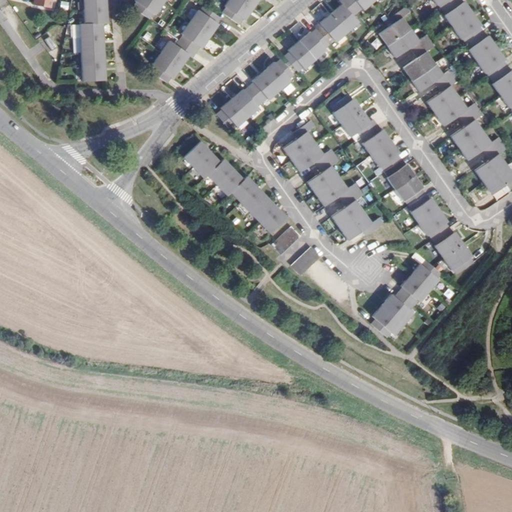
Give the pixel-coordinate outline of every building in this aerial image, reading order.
[(83,0),(84,10),(106,9),(106,6),(104,7),(104,3),(106,3),(105,0),(83,0)] [(155,14),(163,3),(158,0),(135,0),(135,1),(136,2),(132,7),(150,19),(154,14),(155,14)] [(252,8),(240,0),(228,0),(224,6),(226,7),(222,13),(239,25),(243,19),(244,20),(249,13),(247,12),(249,9),(251,10),(252,8)] [(240,0),(252,8),(254,6),(252,5),(254,2),(255,4),(257,0),(240,0)] [(332,12),(330,14),(346,32),(357,23),(352,17),(357,13),(345,0),(339,0),(338,1),(341,4),(334,10),(336,12),(333,14),(332,12)] [(345,0),(357,13),(362,8),(363,10),(374,0),(373,0),(345,0)] [(432,0),(436,5),(438,4),(441,9),(454,0),(432,0)] [(444,16),(452,27),(472,14),(470,11),(469,13),(467,10),(469,9),(464,2),(462,3),(460,0),(454,0),(441,9),(445,14),(444,16)] [(189,22),(209,36),(211,34),(209,33),(211,30),(212,31),(218,24),(216,23),(220,18),(199,3),(196,9),(197,10),(189,22)] [(387,45),(409,29),(401,18),(410,12),(405,6),(389,18),(393,24),(391,25),(392,27),(389,29),(388,27),(379,34),(387,45)] [(196,9),(192,7),(184,18),(189,22),(197,10),(196,9)] [(84,10),(84,25),(102,24),(107,24),(106,15),(104,15),(104,12),(106,11),(106,9),(84,10)] [(316,29),(329,44),(334,40),(335,41),(336,41),(346,32),(330,14),(328,15),(330,17),(327,19),(326,17),(319,23),(320,24),(316,29)] [(472,14),(452,27),(460,39),(461,38),(465,44),(482,32),(479,26),(480,25),(475,18),(473,19),(471,17),(473,16),(472,14)] [(183,35),(179,40),(196,52),(200,47),(201,48),(206,41),(204,39),(206,37),(208,38),(209,36),(189,22),(181,34),(183,35)] [(80,25),(80,39),(102,38),(102,35),(100,35),(100,32),(102,32),(102,24),(84,25),(80,25)] [(324,49),(329,44),(316,29),(311,33),(309,32),(303,37),(304,39),(302,41),(300,39),(298,41),(314,59),(325,50),(324,49)] [(413,52),(430,41),(426,35),(418,41),(410,30),(409,29),(387,45),(395,57),(405,50),(403,48),(406,47),(407,48),(409,47),(413,52)] [(468,50),(476,62),(496,48),(494,46),(493,47),(491,44),(493,43),(488,36),(486,37),(482,32),(465,44),(469,49),(468,50)] [(57,47),(50,36),(44,40),(51,51),(57,47)] [(81,53),(103,52),(103,43),(100,44),(100,40),(103,40),(102,38),(80,39),(81,53)] [(169,41),(163,38),(155,49),(161,53),(169,41)] [(169,41),(161,53),(180,67),(182,65),(180,64),(182,61),(184,62),(189,56),(192,58),(196,52),(179,40),(175,46),(169,41)] [(335,41),(334,40),(329,44),(334,50),(340,45),(336,41),(335,41)] [(303,69),(314,59),(298,41),(296,43),(298,44),(296,46),(294,45),(287,50),(289,52),(283,56),(298,72),(303,68),(303,69)] [(411,79),(433,63),(425,52),(434,46),(430,41),(413,52),(417,58),(415,59),(416,61),(413,63),(412,61),(403,68),(411,79)] [(490,78),(506,66),(503,60),(504,59),(499,52),(497,54),(496,51),(497,50),(496,48),(476,62),(484,73),(486,72),(490,78)] [(81,53),(81,67),(104,66),(104,63),(101,64),(101,60),(103,60),(103,52),(81,53)] [(180,67),(161,53),(152,65),(154,66),(150,71),(167,83),(171,78),(172,79),(177,72),(175,70),(177,68),(179,69),(180,67)] [(263,72),(278,90),(280,89),(288,82),(289,81),(288,79),(293,75),(280,59),(275,64),(274,62),(267,68),(268,70),(266,72),(265,70),(263,72)] [(433,81),(437,87),(454,75),(450,69),(442,75),(433,63),(411,79),(419,91),(428,85),(427,83),(430,81),(431,83),(433,81)] [(104,66),(81,67),(82,81),(104,80),(104,72),(102,72),(102,69),(104,68),(104,66)] [(492,84),(500,96),(511,87),(511,70),(510,71),(506,66),(490,78),(493,83),(492,84)] [(268,99),(278,90),(263,72),(261,73),(262,75),(260,77),(258,75),(252,81),(253,82),(248,87),(261,103),(266,98),(268,99)] [(454,75),(437,87),(441,92),(439,94),(440,95),(437,97),(436,95),(427,102),(435,114),(458,98),(449,86),(458,80),(454,75)] [(293,87),(288,82),(280,89),(285,94),(293,87)] [(257,107),(261,103),(248,87),(243,91),(242,89),(235,95),(237,97),(234,99),(233,97),(231,99),(247,117),(258,108),(257,107)] [(511,87),(500,96),(508,108),(510,107),(511,110),(511,87)] [(341,125),(361,111),(360,109),(358,110),(356,107),(358,106),(353,99),(352,100),(348,94),(331,106),(335,112),(333,113),(341,125)] [(466,109),(458,98),(435,114),(442,124),(443,125),(453,119),(451,117),(454,115),(455,117),(457,115),(461,121),(478,109),(474,104),(466,109)] [(247,117),(231,99),(229,100),(230,102),(228,104),(227,102),(220,108),(221,109),(216,114),(229,130),(235,125),(236,127),(247,117)] [(482,114),(478,109),(461,121),(465,126),(463,128),(464,130),(461,131),(460,129),(451,136),(459,148),(482,132),(473,120),(482,114)] [(356,132),(360,137),(377,125),(373,120),(369,122),(364,115),(363,117),(361,114),(363,113),(361,111),(341,125),(350,136),(356,132)] [(442,124),(435,114),(429,118),(436,129),(442,124)] [(291,160),(314,144),(306,132),(314,126),(310,120),(293,132),(297,138),(295,139),(296,141),(294,143),(293,141),(283,148),(291,160)] [(380,131),(377,125),(360,137),(364,143),(362,144),(370,155),(390,141),(389,139),(387,141),(385,138),(387,137),(382,130),(380,131)] [(360,137),(356,132),(350,136),(354,141),(360,137)] [(490,144),(482,132),(459,148),(467,160),(477,153),(476,151),(478,149),(479,151),(481,150),(485,155),(502,143),(498,138),(490,144)] [(392,144),(390,141),(370,155),(379,167),(380,166),(384,172),(401,160),(397,154),(398,153),(393,146),(392,147),(390,145),(392,144)] [(183,157),(193,168),(210,152),(208,150),(206,152),(204,150),(206,148),(200,142),(183,157)] [(502,143),(485,155),(489,160),(487,162),(488,164),(486,165),(484,164),(475,170),(483,182),(506,166),(498,154),(505,149),(502,143)] [(317,167),(334,155),(331,150),(322,155),(314,144),(291,160),(299,171),(309,165),(308,163),(310,161),(314,162),(317,167)] [(207,175),(220,163),(214,156),(212,158),(210,156),(212,154),(210,152),(193,168),(203,178),(207,175)] [(307,182),(315,194),(338,178),(330,166),(338,160),(334,155),(317,167),(321,172),(319,174),(320,176),(318,177),(316,176),(307,182)] [(223,159),(220,163),(207,175),(217,185),(233,170),(232,168),(230,169),(228,167),(229,165),(223,159)] [(404,165),(401,160),(384,172),(388,177),(386,178),(395,190),(414,176),(413,174),(411,175),(409,173),(411,171),(406,164),(404,165)] [(506,166),(483,182),(491,194),(500,188),(505,184),(509,190),(511,187),(511,174),(506,166)] [(235,171),(233,170),(217,185),(227,196),(230,192),(243,180),(237,174),(236,175),(233,173),(235,171)] [(203,179),(212,189),(217,185),(207,175),(203,178),(203,179)] [(408,206),(425,194),(421,188),(423,187),(418,180),(416,182),(414,179),(416,178),(414,176),(395,190),(403,201),(404,200),(408,206)] [(243,180),(230,192),(240,202),(256,187),(255,185),(253,186),(251,184),(252,182),(247,177),(243,180)] [(338,196),(342,201),(358,189),(355,184),(347,189),(338,178),(315,194),(324,206),(333,199),(332,197),(334,195),(336,197),(338,196)] [(505,184),(500,188),(504,194),(509,190),(505,184)] [(217,185),(212,189),(222,200),(227,196),(217,185)] [(258,188),(256,187),(240,202),(249,212),(266,197),(260,191),(258,192),(256,190),(258,188)] [(504,194),(500,188),(491,194),(497,202),(506,196),(504,194)] [(331,216),(340,228),(362,212),(354,200),(362,195),(358,189),(342,201),(345,207),(343,208),(345,210),(342,212),(341,210),(331,216)] [(419,224),(438,210),(437,208),(435,209),(433,207),(435,205),(430,198),(429,199),(425,194),(408,206),(412,211),(410,212),(419,224)] [(249,212),(259,223),(276,207),(274,205),(272,207),(270,205),(272,203),(266,197),(249,212)] [(249,212),(240,202),(234,208),(244,218),(249,212)] [(278,209),(276,207),(259,223),(269,233),(285,217),(280,211),(278,213),(276,211),(278,209)] [(428,235),(432,240),(449,228),(445,223),(447,222),(442,214),(440,216),(438,213),(440,212),(438,210),(419,224),(427,236),(428,235)] [(362,212),(340,228),(348,240),(358,233),(356,231),(359,230),(360,231),(362,230),(366,235),(383,223),(379,218),(371,224),(362,212)] [(280,254),(300,236),(291,226),(271,245),(280,254)] [(453,233),(449,228),(432,240),(436,245),(434,246),(443,258),(463,244),(461,242),(459,243),(458,241),(459,239),(454,232),(453,233)] [(464,246),(463,244),(443,258),(451,270),(452,269),(456,274),(474,262),(470,257),(471,256),(466,249),(464,250),(462,247),(464,246)] [(300,275),(320,257),(310,247),(291,265),(300,275)] [(410,275),(429,291),(438,280),(437,279),(441,274),(433,267),(425,260),(421,265),(420,264),(414,271),(416,272),(414,275),(412,273),(410,275)] [(419,302),(429,291),(410,275),(409,277),(410,279),(408,281),(407,280),(401,286),(402,287),(398,292),(414,306),(418,301),(419,302)] [(414,306),(398,292),(394,297),(391,295),(385,301),(387,303),(385,305),(383,304),(382,306),(403,324),(412,313),(410,311),(414,306)] [(393,335),(403,324),(382,306),(380,308),(382,309),(380,311),(378,310),(372,317),(375,319),(370,324),(386,338),(391,332),(393,335)]
